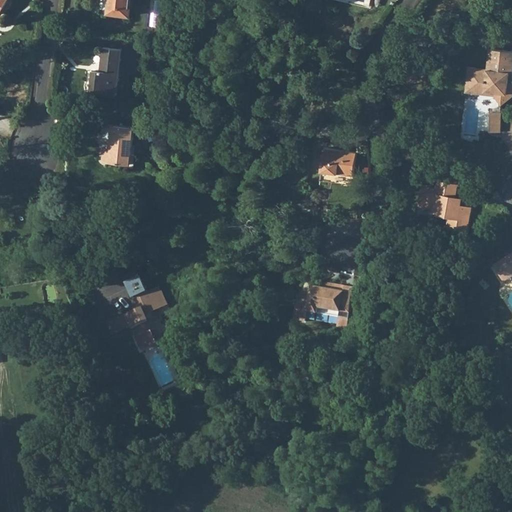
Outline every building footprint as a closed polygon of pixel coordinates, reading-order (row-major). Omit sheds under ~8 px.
[(0,0),(0,13),(1,14),(8,0),(0,0)] [(101,0),(99,12),(128,16),(130,0),(101,0)] [(94,70),(92,92),(117,94),(121,49),(104,47),(101,71),(94,70)] [(469,68),(466,90),(491,93),(494,96),(501,105),(511,95),(511,82),(509,80),(510,73),(511,73),(511,52),(490,50),(488,70),(469,68)] [(490,115),(490,134),(500,135),(501,115),(490,115)] [(106,149),(105,161),(132,164),(135,127),(113,125),(112,142),(111,150),(107,149),(106,149)] [(326,150),(323,173),(354,176),(356,154),(326,150)] [(457,185),(439,182),(438,189),(424,187),(420,205),(436,208),(435,214),(450,217),(448,230),(466,233),(471,208),(460,206),(454,205),(455,198),(457,185)] [(511,255),(494,267),(499,276),(509,270),(511,273),(511,255)] [(511,273),(509,270),(499,276),(504,284),(511,278),(511,273)] [(107,323),(112,334),(131,326),(141,348),(164,338),(152,312),(168,305),(159,285),(147,291),(140,277),(127,283),(138,308),(107,323)] [(327,290),(321,288),(320,290),(311,288),(305,313),(336,320),(334,330),(347,333),(349,308),(351,296),(352,291),(328,286),(327,290)]
